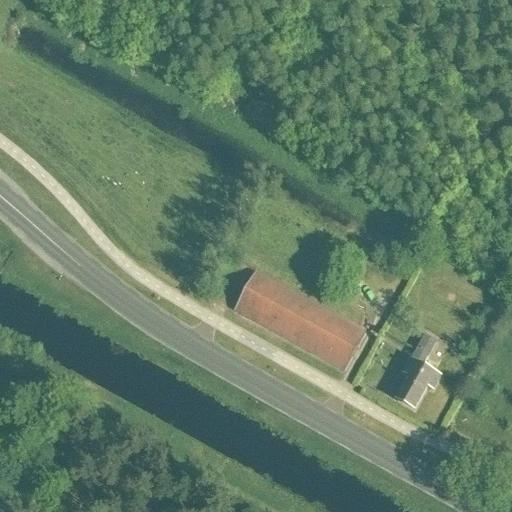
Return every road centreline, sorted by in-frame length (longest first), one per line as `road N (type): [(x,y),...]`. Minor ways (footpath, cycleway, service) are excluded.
road 1 (primary): [(480,511),(113,297),(0,198)]
road 2 (track): [(275,511),(149,442),(0,389)]
